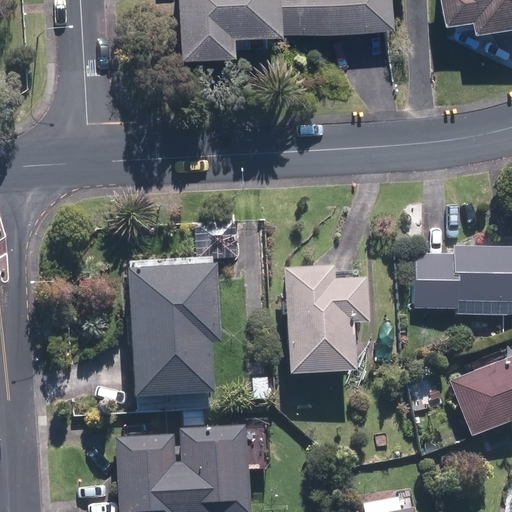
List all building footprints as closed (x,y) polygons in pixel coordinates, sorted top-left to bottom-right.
[(167,0),(170,60),(223,57),(222,36),(385,28),(383,0),(167,0)] [(461,22),(462,32),(511,24),(511,0),(430,0),(434,26),(461,22)] [(450,317),(511,319),(511,251),(448,249),(448,259),(411,257),(408,310),(450,312),(450,317)] [(118,273),(124,401),(203,397),(201,348),(209,347),(205,260),(195,260),(196,269),(179,270),(178,261),(133,263),(133,272),(118,273)] [(275,272),(280,379),(345,376),(342,329),(357,328),(355,282),(323,284),(322,269),(275,272)] [(511,358),(454,380),(475,435),(511,420),(511,358)] [(244,363),(245,377),(261,376),(261,363),(244,363)] [(247,381),(248,402),(263,401),(263,381),(247,381)] [(109,439),(110,511),(238,511),(237,428),(173,430),(173,465),(168,466),(167,438),(109,439)] [(411,511),(410,507),(398,509),(396,496),(362,502),(363,511),(411,511)]
